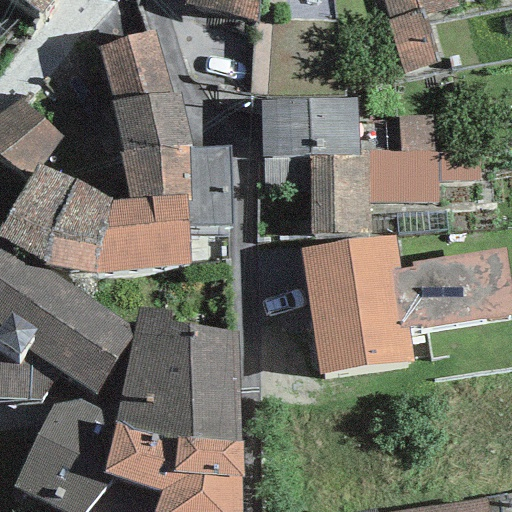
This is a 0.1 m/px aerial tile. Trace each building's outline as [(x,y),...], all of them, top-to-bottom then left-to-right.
[(52,0),(18,0),(39,16),(52,0)] [(185,0),(184,7),(256,23),(259,0),(185,0)] [(169,94),(153,31),(98,48),(111,101),(169,94)] [(111,101),(123,151),(118,152),(129,199),(185,196),(186,201),(191,201),(189,148),(191,148),(179,93),(169,94),(111,101)] [(355,99),(260,102),(259,160),(308,155),(309,234),(364,234),(364,202),(437,205),(434,151),(400,152),(358,151),(355,99)] [(39,164),(43,166),(63,138),(20,100),(0,113),(0,157),(29,177),(39,164)] [(399,116),(400,152),(434,151),(433,115),(399,116)] [(208,226),(231,226),(230,147),(191,148),(189,148),(191,201),(186,201),(187,226),(208,226)] [(46,267),(0,238),(0,230),(29,177),(0,157),(0,344),(0,401),(42,401),(58,372),(96,396),(131,339),(128,326),(46,267)] [(95,273),(113,199),(76,179),(43,166),(39,164),(29,177),(0,230),(0,238),(46,267),(95,273)] [(155,267),(189,264),(187,226),(186,201),(185,196),(129,199),(113,199),(95,273),(155,267)] [(394,236),(300,250),(318,375),(412,361),(407,330),(511,314),(511,304),(504,250),(411,264),(411,269),(399,270),(394,236)] [(237,331),(171,321),(171,314),(138,309),(115,421),(129,430),(176,438),(240,443),(237,331)] [(77,399),(51,406),(13,488),(60,511),(85,511),(113,476),(104,473),(115,421),(77,399)] [(241,511),(240,478),(242,478),(242,443),(240,443),(176,438),(129,430),(115,421),(104,473),(113,476),(161,492),(154,511),(241,511)] [(511,511),(511,494),(486,499),(487,511),(511,511)] [(487,511),(486,499),(385,511),(487,511)]
